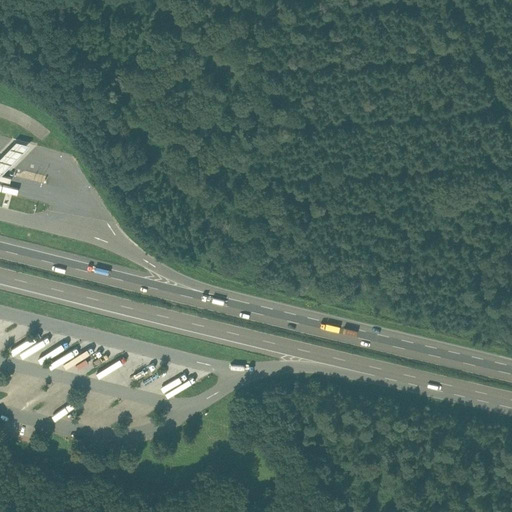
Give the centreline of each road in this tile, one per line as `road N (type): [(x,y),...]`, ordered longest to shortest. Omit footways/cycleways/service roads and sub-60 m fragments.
road 1 (motorway): [(511,374),(0,249)]
road 2 (motorway): [(0,275),(511,399)]
